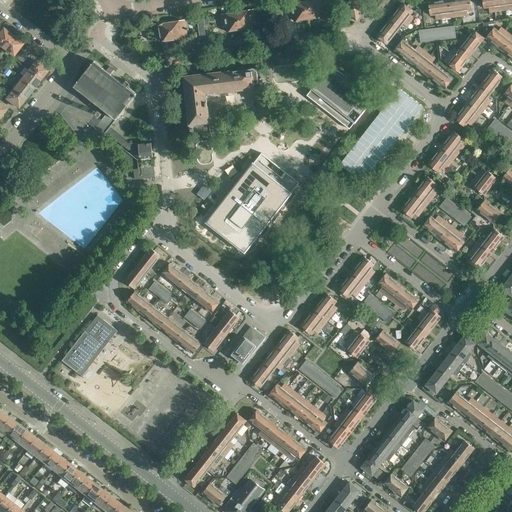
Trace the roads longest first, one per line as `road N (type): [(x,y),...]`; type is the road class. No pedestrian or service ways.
road 1 (residential): [(165,215),(157,88),(96,37),(112,5)]
road 2 (residential): [(237,393),(115,305),(113,280),(153,230)]
road 3 (tertiary): [(165,490),(0,362)]
road 4 (residential): [(0,157),(69,67),(0,12)]
road 5 (residential): [(146,511),(0,397)]
road 6 (residential): [(441,106),(362,39),(393,0)]
road 7 (residential): [(279,328),(167,241)]
road 8 (residential): [(485,285),(379,203)]
road 9 (residential): [(458,319),(352,237)]
road 10 (residential): [(344,464),(241,387)]
road 11 (residential): [(165,490),(237,393)]
